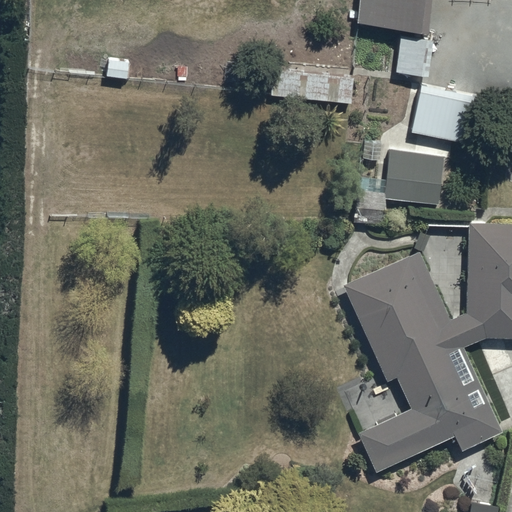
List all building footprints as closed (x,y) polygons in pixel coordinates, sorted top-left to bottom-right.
[(430,0),(358,0),(357,17),(428,25),(430,0)] [(433,33),(400,29),(396,66),(428,70),(433,33)] [(129,57),(106,55),(105,70),(128,72),(129,57)] [(350,68),(269,62),(267,90),(348,96),(350,68)] [(482,91),(420,79),(411,126),(472,138),(482,91)] [(418,146),(390,143),(385,189),(358,186),(354,216),(382,219),(385,194),(412,197),(418,146)] [(419,241),(340,276),(384,375),(394,370),(408,400),(356,423),(373,463),(453,428),(460,444),(503,425),(465,339),(484,330),(511,330),(511,216),(468,216),(468,304),(450,311),(419,241)]
